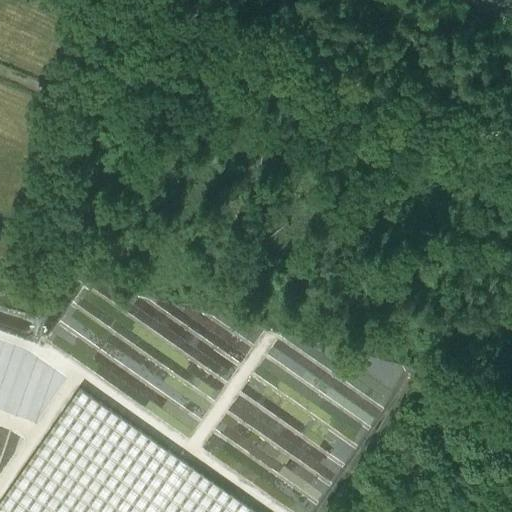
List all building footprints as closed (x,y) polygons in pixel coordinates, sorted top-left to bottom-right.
[(511,0),(474,0),(474,4),(472,11),(507,18),(511,0)] [(506,19),(498,17),(498,20),(497,26),(504,27),(506,21),(506,19)] [(144,302),(137,313),(91,279),(61,320),(73,329),(74,328),(162,393),(177,374),(161,362),(174,343),(160,332),(161,331),(150,323),(158,312),(144,302)] [(245,461),(329,494),(342,461),(336,459),(345,452),(347,453),(350,445),(340,441),(342,438),(333,426),(329,436),(316,436),(316,441),(299,417),(285,412),(289,402),(296,411),(308,402),(314,387),(310,380),(310,366),(303,385),(294,385),(294,397),(282,393),(275,409),(275,430),(259,423),(255,433),(255,448),(245,435),(245,461)] [(0,511),(256,511),(80,388),(0,502),(0,511)]
